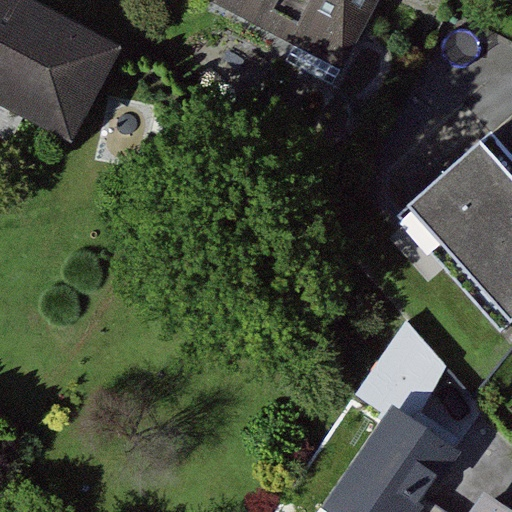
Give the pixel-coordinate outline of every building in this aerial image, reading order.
[(0,0),(0,96),(87,142),(139,45),(51,0),(0,0)] [(244,0),(366,63),(398,0),(244,0)] [(511,300),(511,159),(491,135),(405,212),(497,314),(511,300)] [(430,511),(474,448),(405,401),(331,509),(334,511),(430,511)] [(511,511),(511,505),(497,496),(486,511),(511,511)]
